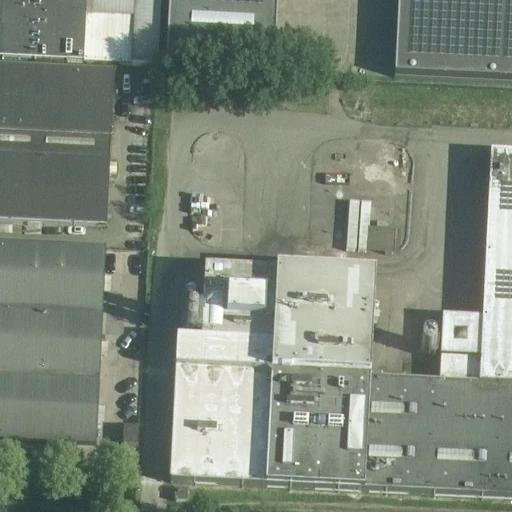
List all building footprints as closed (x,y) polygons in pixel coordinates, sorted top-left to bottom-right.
[(6,0),(6,30),(0,29),(0,62),(156,70),(159,0),(6,0)] [(276,0),(170,0),(167,67),(273,72),(276,0)] [(511,0),(397,0),(394,79),(511,84),(511,0)] [(0,68),(0,157),(108,163),(113,74),(0,68)] [(0,157),(0,222),(105,228),(108,163),(0,157)] [(174,345),(167,484),(511,502),(511,159),(489,158),(481,325),(441,323),(438,388),(367,384),(373,283),(202,274),(198,346),(174,345)] [(362,254),(394,257),(396,232),(388,232),(389,225),(377,224),(376,232),(364,231),(362,254)] [(0,247),(0,442),(94,447),(104,252),(0,247)] [(121,447),(136,448),(137,430),(122,429),(121,447)] [(185,492),(173,491),(172,503),(184,503),(185,492)]
